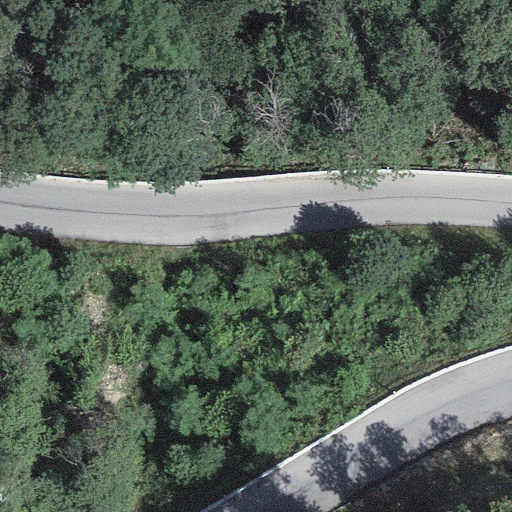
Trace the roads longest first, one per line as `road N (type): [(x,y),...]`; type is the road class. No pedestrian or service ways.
road 1 (tertiary): [(511,202),(361,197),(140,211),(0,192)]
road 2 (tertiary): [(251,511),(392,422),(511,376)]
